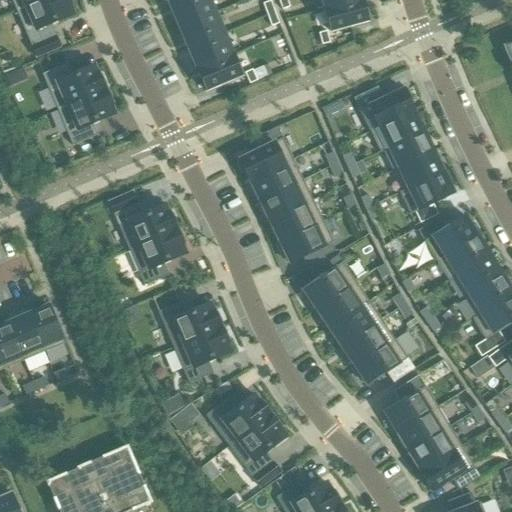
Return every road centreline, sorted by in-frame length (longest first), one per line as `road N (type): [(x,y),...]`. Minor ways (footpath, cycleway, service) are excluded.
road 1 (residential): [(391,511),(273,355),(107,0)]
road 2 (residential): [(411,0),(453,112),(511,223)]
